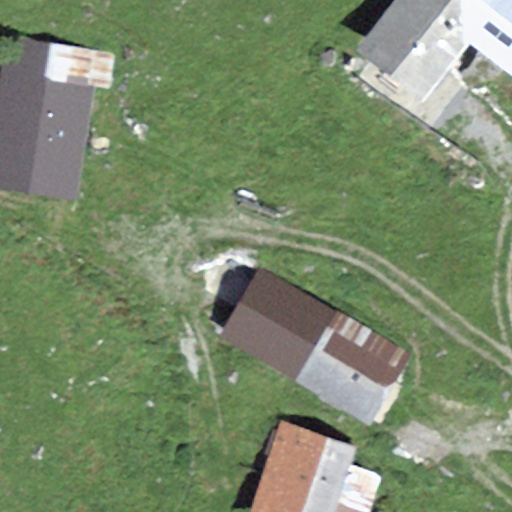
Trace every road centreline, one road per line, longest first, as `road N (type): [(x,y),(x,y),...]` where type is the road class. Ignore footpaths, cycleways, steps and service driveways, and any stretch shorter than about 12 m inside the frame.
road 1 (track): [(251,237),(332,253),(511,374)]
road 2 (track): [(511,505),(456,459),(498,438),(511,443)]
